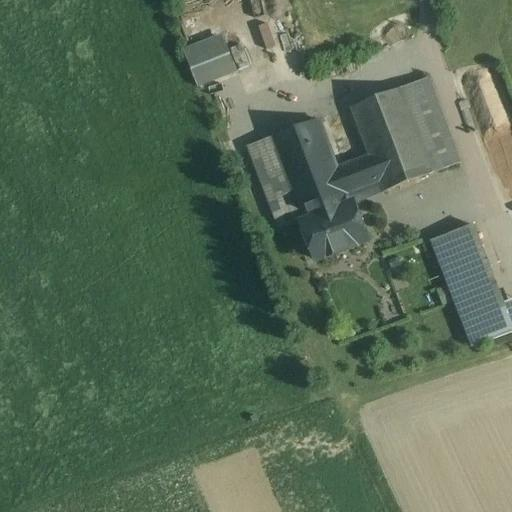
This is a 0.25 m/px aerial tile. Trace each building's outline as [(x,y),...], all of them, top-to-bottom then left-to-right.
[(223,36),(183,51),(187,61),(227,46),(223,36)] [(238,73),(227,46),(187,61),(198,88),(238,73)] [(250,68),(242,46),(231,50),(239,72),(250,68)] [(429,80),(402,90),(434,175),(460,164),(429,80)] [(402,90),(353,109),(372,158),(381,183),(385,193),(434,175),(402,90)] [(319,122),(272,139),(295,199),(300,211),(301,214),(305,223),(351,205),(348,195),(381,183),(372,158),(338,171),(319,122)] [(295,199),(272,139),(257,145),(279,205),(295,199)] [(279,205),(272,208),(276,220),(300,211),(295,199),(279,205)] [(368,242),(353,205),(351,205),(305,223),(303,224),(317,262),(368,242)] [(474,227),(433,242),(442,265),(483,249),(474,227)] [(483,249),(442,265),(465,325),(506,310),(505,308),(483,249)] [(511,305),(505,308),(506,310),(465,325),(474,348),(511,333),(511,305)]
